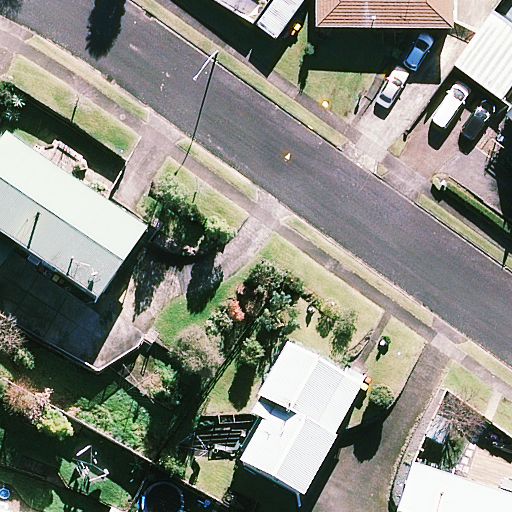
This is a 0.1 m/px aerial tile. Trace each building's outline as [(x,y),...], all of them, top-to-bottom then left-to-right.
[(452,0),(320,0),(320,22),(453,20),(452,0)] [(511,27),(490,12),(454,61),(511,102),(507,108),(511,111),(511,147),(511,149),(511,27)] [(138,228),(1,136),(0,136),(0,261),(11,244),(91,298),(138,228)] [(356,383),(283,343),(245,412),(255,417),(232,459),(295,494),(356,383)] [(507,511),(511,501),(511,498),(406,463),(389,511),(507,511)]
